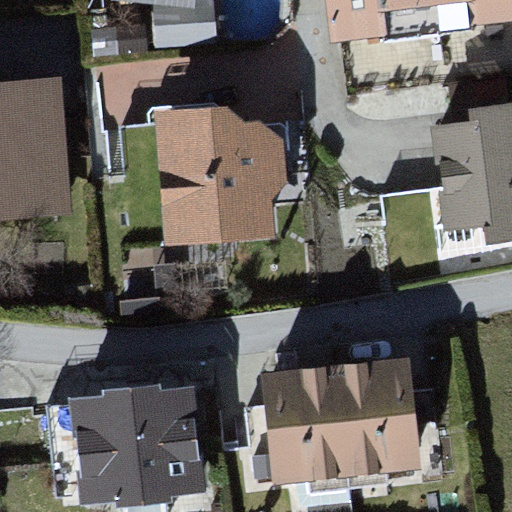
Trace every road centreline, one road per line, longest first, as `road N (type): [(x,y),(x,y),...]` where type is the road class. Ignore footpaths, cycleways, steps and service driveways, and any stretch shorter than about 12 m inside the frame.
road 1 (residential): [(511,292),(165,354),(0,339)]
road 2 (residential): [(320,0),(329,101),(370,150),(408,144)]
